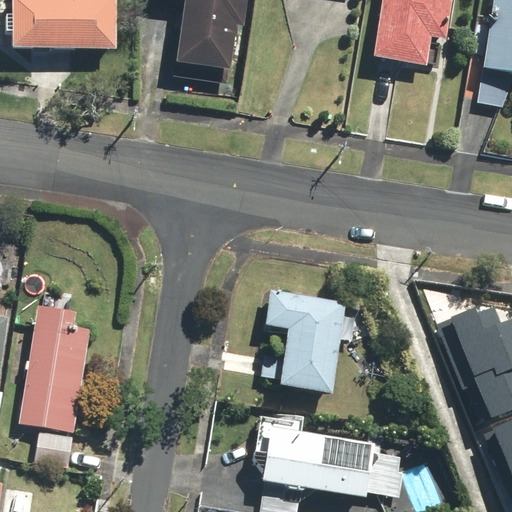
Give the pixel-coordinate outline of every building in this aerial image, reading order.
[(107,3),(23,0),(5,0),(4,53),(105,57),(107,3)] [(146,0),(174,4),(164,73),(220,81),(227,34),(236,35),(240,0),(146,0)] [(375,0),(365,65),(420,73),(421,66),(434,68),(444,0),(375,0)] [(511,0),(485,0),(473,76),(479,77),(474,107),(499,111),(504,81),(511,82),(511,0)] [(338,308),(264,297),(258,332),(279,335),(270,394),(323,402),(338,308)] [(475,308),(437,322),(461,387),(478,381),(491,416),(511,408),(511,320),(500,325),(493,309),(477,315),(475,308)] [(69,438),(86,335),(66,332),(68,317),(31,311),(12,429),(69,438)] [(254,489),(259,490),(255,511),(294,511),(297,496),(355,505),(363,451),(296,441),(299,423),(256,420),(249,461),(258,463),(254,489)] [(511,423),(486,433),(510,499),(511,497),(511,423)] [(63,472),(67,442),(34,437),(29,467),(63,472)] [(363,462),(360,497),(396,500),(399,465),(363,462)]
